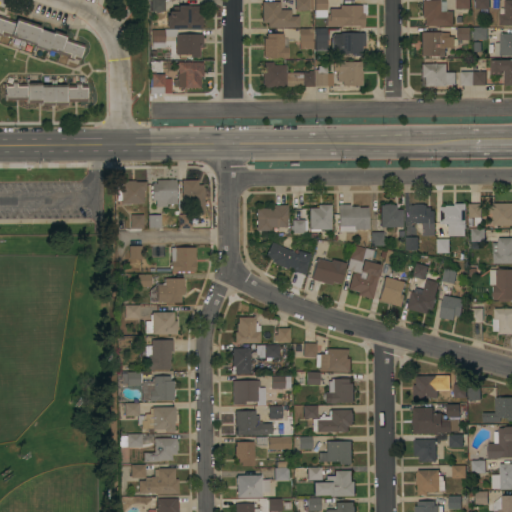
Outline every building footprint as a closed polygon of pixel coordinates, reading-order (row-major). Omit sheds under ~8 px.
[(150,0),(163,0),(163,11),(150,11),(150,0)] [(292,10),(292,0),(310,0),(310,10),(292,10)] [(325,0),(325,14),(313,14),(313,0),(325,0)] [(422,19),(420,19),(419,0),(438,0),(438,1),(444,1),(444,11),(450,11),(450,26),(422,26),(422,19)] [(466,0),(466,9),(453,9),(452,0),(466,0)] [(473,9),(472,0),(486,0),(486,8),(473,9)] [(497,14),(501,14),(501,0),(511,0),(511,25),(498,25),(497,14)] [(266,23),(261,23),(260,2),(279,1),(279,9),(290,9),(290,16),(298,16),(298,23),(297,23),(297,27),(266,27),(266,23)] [(360,13),(363,13),(363,26),(358,26),(340,26),(325,26),(325,16),(326,16),(326,14),(328,14),(328,8),(339,8),(339,5),(360,5),(360,13)] [(165,15),(167,15),(167,11),(171,11),(171,6),(198,6),(198,15),(201,15),(201,28),(165,28),(165,15)] [(41,26),(40,29),(53,33),(54,30),(66,35),(65,38),(85,44),(80,60),(74,58),(73,60),(68,59),(69,56),(49,50),(48,54),(46,53),(47,51),(36,47),(35,51),(32,50),(34,45),(24,41),(22,47),(19,46),(21,40),(2,33),(1,36),(0,35),(0,15),(16,21),(17,17),(41,26)] [(418,32),(438,31),(438,32),(446,32),(446,36),(450,36),(450,38),(454,38),(454,27),(466,27),(466,39),(454,40),(454,45),(450,46),(450,48),(447,48),(447,47),(442,47),(442,56),(436,56),(418,56),(418,32)] [(469,40),(469,27),(483,27),(483,40),(469,40)] [(298,41),(298,28),(310,28),(310,29),(312,29),(312,49),(298,49),(298,41)] [(313,28),(325,28),(325,50),(313,50),(313,28)] [(201,48),(198,48),(198,57),(189,57),(189,54),(174,54),(174,36),(163,36),(163,46),(150,46),(150,30),(162,30),(162,29),(175,29),(175,34),(202,34),(201,48)] [(262,38),(265,38),(265,33),(282,33),(282,38),(286,38),(286,40),(287,40),(287,48),(286,48),(286,58),(279,58),(279,57),(262,57),(262,38)] [(364,46),(360,46),(361,56),(351,56),(351,53),(330,53),(330,47),(329,47),(329,38),(330,38),(330,36),(333,34),(339,34),(339,33),(364,33),(364,46)] [(497,54),(491,55),(491,42),(496,42),(496,33),(511,33),(511,55),(497,56),(497,54)] [(511,85),(501,85),(501,71),(499,71),(499,74),(487,74),(487,60),(511,59),(511,85)] [(341,86),(341,82),(336,82),(336,73),(335,73),(335,72),(331,72),(331,63),(337,63),(337,61),(343,61),(343,62),(357,61),(360,61),(360,70),(361,70),(361,86),(341,86)] [(201,77),(198,77),(199,88),(181,88),(181,87),(176,87),(176,73),(176,62),(201,62),(201,77)] [(300,87),(300,86),(284,86),(284,87),(263,87),(262,85),(261,85),(261,73),(262,73),(262,62),(272,62),(272,65),(284,65),(284,72),(301,72),(301,73),(307,73),(307,71),(311,71),(311,73),(312,73),(312,87),(300,87)] [(419,86),(419,64),(443,63),(443,72),(452,72),(452,84),(444,84),(444,86),(419,86)] [(313,86),(312,69),(316,69),(316,66),(325,66),(325,73),(331,73),(331,86),(313,86)] [(457,71),(470,71),(470,85),(457,85),(457,71)] [(483,85),(481,85),(481,86),(472,86),(472,85),(470,85),(470,71),(483,71),(483,85)] [(149,87),(150,87),(150,74),(163,73),(163,79),(170,78),(170,93),(149,94),(149,87)] [(41,105),(40,102),(27,102),(27,100),(6,100),(6,83),(12,83),(12,81),(17,81),(17,83),(26,83),(26,79),(29,79),(29,83),(41,82),(41,84),(51,84),(51,78),(55,78),(55,84),(75,84),(75,82),(80,82),(81,84),(87,84),(87,101),(66,101),(66,105),(41,105)] [(174,197),(175,197),(175,203),(165,203),(165,205),(154,205),(154,199),(150,199),(150,182),(155,182),(155,179),(174,179),(174,197)] [(191,214),(191,201),(181,201),(180,180),(196,179),(197,184),(203,184),(203,214),(191,214)] [(121,182),(123,181),(123,180),(135,180),(135,181),(146,181),(146,191),(143,191),(143,203),(121,203),(121,182)] [(464,228),(454,228),(454,235),(447,235),(447,224),(438,224),(438,207),(444,207),(444,205),(453,205),(453,204),(464,203),(464,228)] [(479,225),(471,225),(471,226),(467,226),(467,203),(479,203),(479,225)] [(492,216),(490,216),(490,205),(492,205),(492,203),(511,203),(511,225),(492,225),(492,216)] [(379,205),(382,205),(382,204),(391,204),(391,205),(395,205),(395,210),(401,210),(401,221),(403,221),(403,236),(394,236),(394,227),(379,227),(379,205)] [(413,205),(413,204),(422,204),(423,205),(425,205),(425,208),(429,207),(429,211),(432,211),(432,222),(433,222),(433,235),(421,236),(421,223),(409,224),(408,205),(413,205)] [(286,227),(270,227),(270,231),(255,231),(255,208),(270,208),(270,205),(286,205),(286,227)] [(319,230),(319,231),(308,231),(308,230),(308,208),(317,208),(317,205),(330,205),(330,230),(319,230)] [(349,205),(349,207),(357,207),(357,208),(367,208),(367,224),(368,224),(368,229),(354,230),(354,232),(337,232),(337,205),(349,205)] [(131,214),(143,214),(143,228),(131,228),(131,214)] [(148,214),(161,214),(161,227),(148,228),(148,214)] [(178,214),(191,214),(191,228),(179,228),(178,214)] [(291,220),(303,220),(303,221),(305,221),(305,233),(304,233),(304,234),(291,234),(291,220)] [(483,241),(469,241),(469,229),(483,228),(483,241)] [(382,246),(370,246),(369,232),(382,232),(382,246)] [(404,250),(404,237),(416,237),(416,250),(404,250)] [(491,253),(490,253),(490,242),(496,242),(496,237),(511,237),(511,263),(491,263),(491,253)] [(448,239),(448,253),(435,253),(435,239),(448,239)] [(286,270),(270,262),(271,260),(264,256),(271,242),(294,253),(286,270)] [(150,257),(150,244),(162,244),(162,257),(150,257)] [(141,245),(141,258),(129,259),(129,246),(141,245)] [(356,295),(357,292),(347,289),(351,273),(354,273),(354,272),(345,270),(352,245),(364,248),(373,250),(370,260),(374,261),(374,264),(380,265),(371,299),(356,295)] [(194,247),(194,272),(170,272),(170,247),(194,247)] [(382,262),(383,258),(379,257),(381,251),(385,252),(386,250),(398,253),(395,266),(382,262)] [(292,259),(295,259),(295,258),(297,259),(298,254),(307,257),(306,261),(307,262),(303,275),(291,271),(292,270),(287,269),(292,259)] [(316,258),(330,262),(331,260),(345,264),(344,268),(343,268),(339,284),(330,282),(330,285),(310,279),(316,258)] [(411,277),(414,263),(426,266),(423,280),(411,277)] [(452,284),(440,281),(443,268),(455,271),(452,284)] [(511,301),(497,301),(497,300),(492,300),(492,299),(491,299),(491,296),(490,296),(490,292),(492,292),(492,291),(491,291),(491,287),(492,287),(492,285),(488,285),(488,269),(511,269),(511,301)] [(136,274),(149,274),(149,286),(136,286),(136,274)] [(156,283),(162,283),(162,277),(182,277),(182,287),(183,287),(183,292),(182,292),(182,294),(180,294),(180,302),(156,302),(156,301),(148,301),(148,289),(156,283)] [(384,277),(404,282),(400,294),(403,295),(399,307),(377,301),(384,277)] [(410,292),(406,291),(409,280),(422,283),(419,293),(421,294),(424,283),(436,286),(433,297),(435,298),(431,310),(427,309),(426,314),(405,308),(410,292)] [(442,295),(442,296),(443,294),(447,295),(447,296),(462,299),(459,317),(452,315),(452,320),(437,317),(442,295)] [(123,305),(138,305),(138,318),(124,319),(123,305)] [(469,322),(469,308),(481,307),(481,321),(469,322)] [(511,334),(496,334),(496,331),(490,331),(490,319),(491,319),(491,308),(511,308),(511,334)] [(151,334),(151,333),(144,333),(144,321),(149,321),(149,314),(150,314),(150,312),(172,312),(172,321),(175,321),(175,334),(151,334)] [(233,331),(235,331),(235,323),(236,323),(236,317),(253,316),(253,322),(255,322),(255,325),(258,325),(258,342),(233,343),(233,331)] [(288,341),(275,341),(272,341),(272,334),(275,334),(275,327),(288,327),(288,341)] [(171,351),(169,351),(169,359),(168,359),(169,369),(152,370),(147,370),(147,356),(144,356),(144,346),(150,346),(149,340),(171,339),(171,351)] [(302,342),(315,343),(314,357),(301,356),(302,342)] [(264,345),(278,344),(278,357),(264,357),(264,345)] [(234,373),(234,366),(231,366),(231,348),(249,348),(249,373),(234,373)] [(318,366),(314,366),(314,354),(318,354),(318,353),(322,353),(323,350),(325,350),(325,348),(346,349),(346,358),(349,358),(348,371),(318,370),(318,366)] [(317,384),(304,384),(305,371),(317,371),(317,384)] [(138,373),(140,373),(140,383),(138,383),(138,385),(126,385),(125,383),(119,383),(119,373),(125,373),(125,372),(138,372),(138,373)] [(412,398),(412,385),(415,384),(414,375),(436,375),(436,397),(412,398)] [(172,400),(154,401),(148,401),(141,401),(140,381),(150,381),(150,379),(152,379),(152,376),(169,376),(169,381),(172,381),(172,400)] [(270,376),(283,376),(283,388),(270,388),(270,376)] [(333,402),(333,403),(327,403),(323,403),(323,392),(326,392),(326,381),(329,381),(329,379),(348,378),(348,383),(351,383),(351,402),(333,402)] [(231,380),(256,380),(258,380),(258,387),(257,387),(257,388),(263,387),(264,405),(256,405),(256,400),(244,401),(244,403),(232,404),(231,380)] [(451,397),(451,384),(463,383),(464,397),(451,397)] [(465,400),(465,387),(478,387),(478,400),(465,400)] [(511,420),(506,420),(506,418),(499,418),(499,422),(481,422),(481,419),(480,419),(480,412),(494,412),(493,397),(511,397),(511,420)] [(172,409),(174,409),(174,421),(173,421),(173,432),(163,432),(163,429),(152,429),(152,432),(147,432),(147,429),(145,429),(140,429),(140,424),(136,424),(136,416),(123,416),(123,403),(137,403),(137,416),(143,416),(143,414),(148,414),(148,408),(150,408),(150,407),(172,407),(172,409)] [(412,425),(410,425),(410,418),(412,418),(411,407),(431,407),(431,413),(440,413),(440,414),(442,414),(443,419),(447,419),(447,418),(448,418),(448,417),(445,417),(445,404),(458,404),(458,416),(458,419),(458,431),(449,431),(449,432),(436,432),(436,433),(412,433),(412,425)] [(303,418),(303,405),(317,405),(317,418),(303,418)] [(280,406),(280,419),(268,419),(267,406),(280,406)] [(315,431),(311,431),(311,419),(318,419),(318,416),(327,416),(327,411),(329,411),(329,410),(351,409),(351,413),(352,413),(352,422),(351,422),(351,426),(347,426),(347,432),(315,432),(315,431)] [(255,415),(258,415),(258,421),(261,421),(261,423),(270,423),(271,433),(259,434),(259,435),(252,435),(252,434),(238,434),(238,435),(235,435),(235,426),(234,426),(234,410),(254,410),(255,415)] [(511,457),(499,458),(486,459),(485,444),(492,444),(492,432),(496,432),(496,428),(504,428),(504,427),(511,427),(511,457)] [(140,435),(141,435),(141,445),(140,445),(140,447),(125,447),(125,434),(140,433),(140,435)] [(461,447),(448,447),(447,434),(461,434),(461,447)] [(268,436),(290,436),(290,449),(268,449),(268,436)] [(310,436),(310,448),(297,449),(297,436),(310,436)] [(174,438),(174,441),(176,441),(176,450),(175,450),(175,454),(170,454),(170,460),(159,460),(159,461),(154,461),(154,462),(141,462),(141,452),(152,452),(152,438),(174,438)] [(434,439),(434,441),(436,441),(436,443),(434,443),(434,455),(436,455),(436,457),(434,457),(435,461),(421,461),(421,460),(417,460),(417,455),(412,455),(412,439),(434,439)] [(348,464),(339,464),(339,461),(317,461),(317,452),(325,452),(324,441),(348,440),(348,464)] [(252,466),(240,466),(240,462),(236,462),(236,458),(234,458),(234,455),(233,455),(233,446),(234,446),(234,441),(252,441),(252,466)] [(484,460),(484,473),(470,473),(470,460),(484,460)] [(273,480),(273,468),(276,468),(275,461),(284,461),(285,467),(287,467),(287,480),(273,480)] [(511,463),(511,484),(510,484),(510,489),(498,489),(498,488),(489,488),(489,474),(498,474),(497,463),(511,463)] [(153,494),(153,493),(137,493),(136,481),(149,480),(143,480),(143,478),(129,478),(129,465),(144,464),(144,477),(149,477),(152,477),(152,469),(156,469),(156,468),(173,468),(173,479),(176,479),(176,494),(153,494)] [(464,465),(464,477),(450,477),(450,465),(464,465)] [(321,467),(321,479),(307,479),(307,467),(321,467)] [(437,469),(437,472),(438,472),(438,476),(441,476),(441,480),(442,480),(442,490),(437,490),(437,492),(425,492),(425,495),(416,495),(415,484),(414,484),(414,472),(415,472),(415,470),(437,469)] [(330,496),(330,495),(311,495),(311,482),(324,482),(324,479),(326,479),(326,475),(334,475),(334,470),(351,470),(351,481),(354,481),(355,495),(330,496)] [(260,475),(260,479),(267,479),(268,492),(260,492),(260,497),(235,497),(235,494),(234,494),(234,491),(235,491),(235,475),(260,475)] [(486,491),(486,504),(474,504),(474,491),(486,491)] [(511,495),(511,511),(495,511),(495,510),(491,510),(491,502),(499,496),(499,495),(511,495)] [(459,496),(459,509),(446,509),(446,496),(459,496)] [(152,511),(152,503),(155,503),(155,498),(177,498),(177,511),(152,511)] [(267,511),(267,498),(280,498),(280,511),(267,511)] [(320,510),(307,510),(307,498),(319,498),(320,510)] [(414,511),(414,506),(417,506),(417,501),(434,501),(434,505),(439,505),(439,506),(442,506),(442,511),(414,511)] [(325,511),(325,509),(334,509),(334,502),(353,502),(353,506),(354,506),(354,511),(325,511)] [(234,511),(234,503),(252,503),(252,504),(253,504),(254,507),(252,507),(252,508),(258,508),(258,511),(234,511)]
